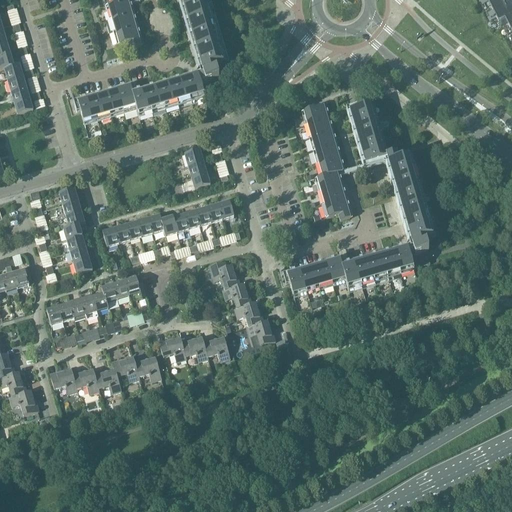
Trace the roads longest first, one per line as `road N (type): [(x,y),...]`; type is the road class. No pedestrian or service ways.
road 1 (secondary): [(511,400),(310,511)]
road 2 (tertiary): [(355,29),(511,157)]
road 3 (tertiary): [(511,124),(368,16)]
road 4 (residential): [(73,173),(224,127)]
road 5 (secondary): [(370,511),(511,444)]
road 6 (residential): [(258,246),(156,281),(170,326)]
road 7 (residential): [(170,326),(46,360)]
road 8 (residential): [(263,261),(368,232),(364,214)]
road 9 (residential): [(224,127),(258,246)]
